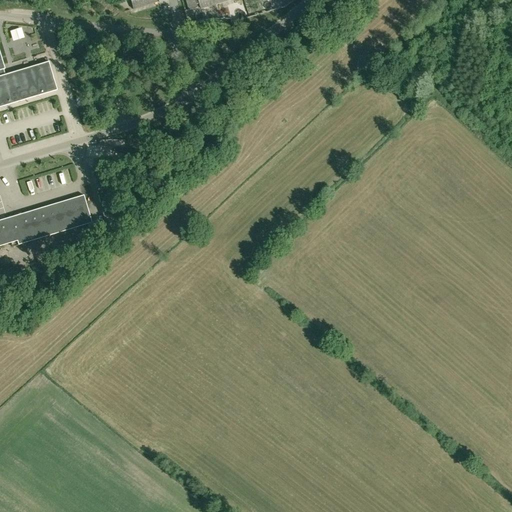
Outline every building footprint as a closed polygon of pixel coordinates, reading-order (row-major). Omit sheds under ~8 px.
[(129,0),(133,9),(157,2),(156,0),(129,0)] [(186,0),(189,10),(200,7),(201,9),(229,0),(186,0)] [(0,106),(56,89),(48,62),(3,75),(1,70),(4,69),(0,54),(0,106)] [(102,157),(88,162),(108,230),(120,227),(109,188),(111,187),(102,157)] [(0,246),(17,241),(18,245),(22,244),(92,223),(83,196),(0,220),(0,246)]
